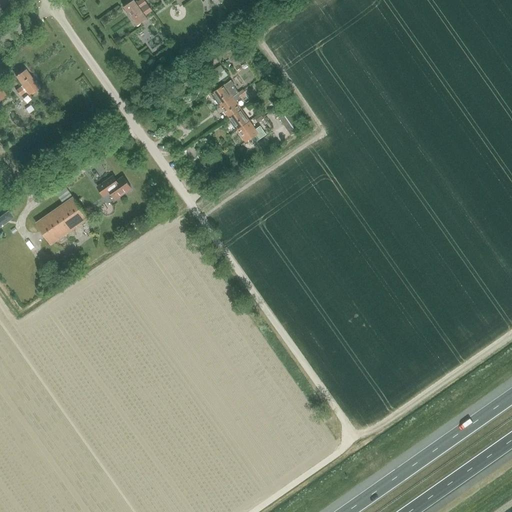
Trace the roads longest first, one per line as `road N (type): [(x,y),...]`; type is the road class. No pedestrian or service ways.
road 1 (unclassified): [(356,439),(46,0)]
road 2 (motorway): [(511,396),(346,511)]
road 3 (track): [(349,430),(343,448),(252,511)]
road 4 (motorway): [(407,511),(511,439)]
